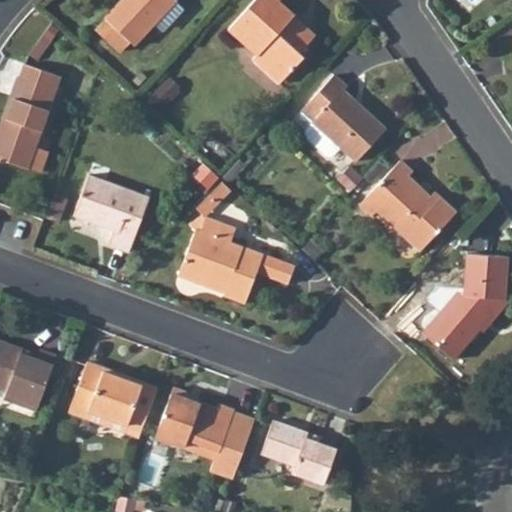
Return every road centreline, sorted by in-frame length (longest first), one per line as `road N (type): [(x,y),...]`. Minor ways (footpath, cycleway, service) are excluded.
road 1 (residential): [(0,269),(312,380),(343,351)]
road 2 (residential): [(391,0),(511,174)]
